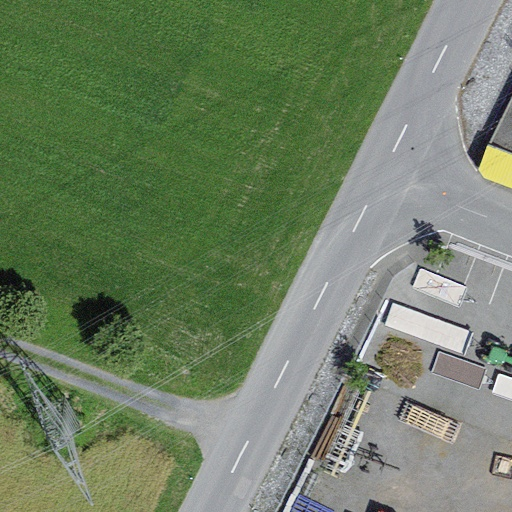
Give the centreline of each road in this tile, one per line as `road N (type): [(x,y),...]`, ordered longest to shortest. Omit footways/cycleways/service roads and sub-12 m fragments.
road 1 (unclassified): [(215,511),(476,0)]
road 2 (track): [(0,337),(255,432)]
